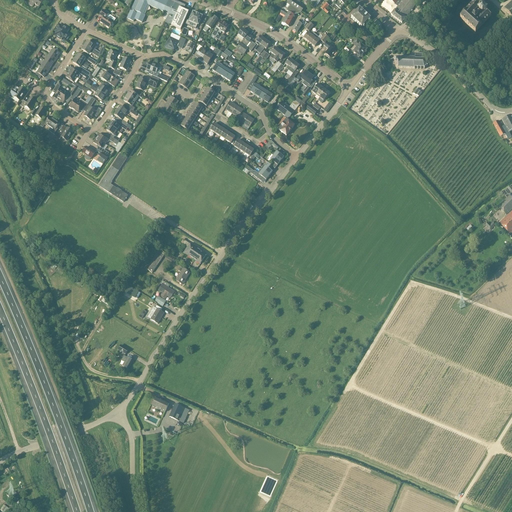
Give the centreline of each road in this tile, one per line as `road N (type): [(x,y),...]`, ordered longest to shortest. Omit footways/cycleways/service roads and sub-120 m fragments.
road 1 (unclassified): [(117,414),(295,158)]
road 2 (trunk): [(90,511),(0,275)]
road 3 (track): [(345,393),(318,446),(490,511)]
road 4 (track): [(0,205),(98,422)]
road 5 (track): [(345,393),(411,282),(511,317)]
road 6 (trunk): [(0,310),(77,511)]
road 7 (track): [(511,455),(349,385)]
road 8 (residential): [(141,55),(93,130),(53,107),(44,92)]
road 9 (residential): [(348,88),(280,35),(225,11)]
road 10 (tertiary): [(511,110),(495,110),(445,58),(395,29)]
road 11 (unclassified): [(0,461),(117,414)]
